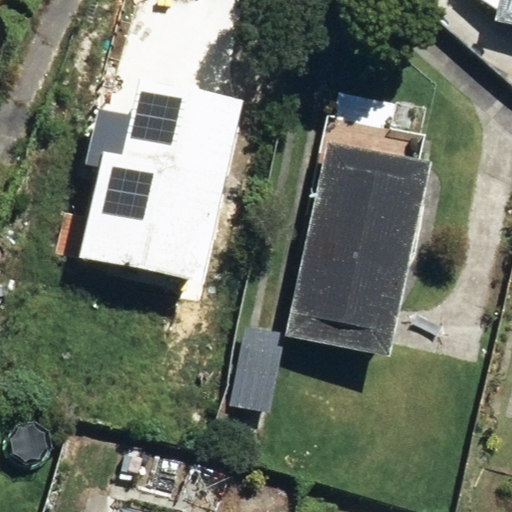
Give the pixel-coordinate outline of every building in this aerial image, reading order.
[(498,22),(511,24),(511,0),(481,0),(483,1),(502,6),(498,22)] [(82,257),(202,282),(239,105),(139,84),(124,162),(102,157),(82,257)] [(0,123),(0,177),(23,132),(1,121),(0,123)] [(287,338),(392,360),(433,161),(327,140),(287,338)] [(226,405),(269,413),(283,335),(242,327),(226,405)]
